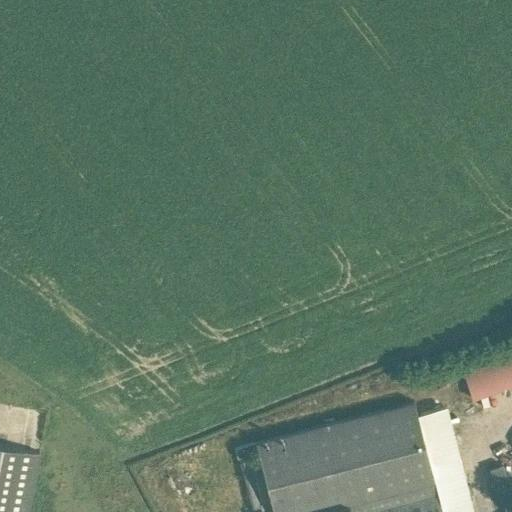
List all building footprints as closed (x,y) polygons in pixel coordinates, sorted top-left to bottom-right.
[(470,395),(511,380),(511,344),(459,363),(470,395)] [(442,511),(414,400),(257,440),(275,511),(305,511),(348,501),(350,511),(442,511)] [(256,440),(234,446),(236,455),(258,450),(256,440)] [(0,442),(0,511),(27,511),(40,451),(0,442)] [(270,501),(269,495),(259,456),(240,460),(252,506),(270,501)] [(489,467),(506,510),(511,507),(511,486),(502,462),(489,467)]
